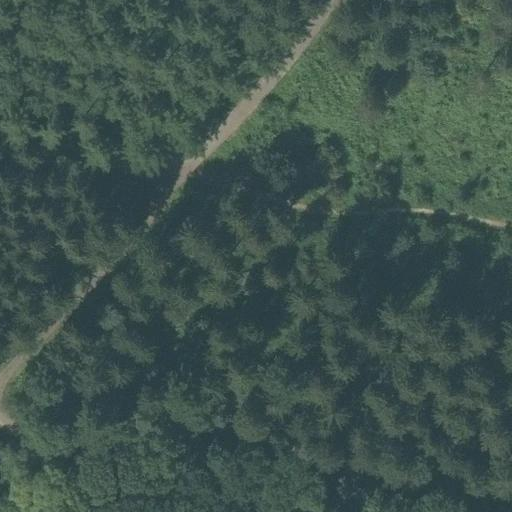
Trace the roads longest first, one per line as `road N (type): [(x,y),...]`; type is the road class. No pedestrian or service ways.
road 1 (track): [(511,496),(243,432),(119,433)]
road 2 (track): [(182,172),(324,207),(426,210),(511,226)]
road 3 (track): [(0,380),(182,172)]
road 4 (track): [(119,433),(24,432),(0,418)]
